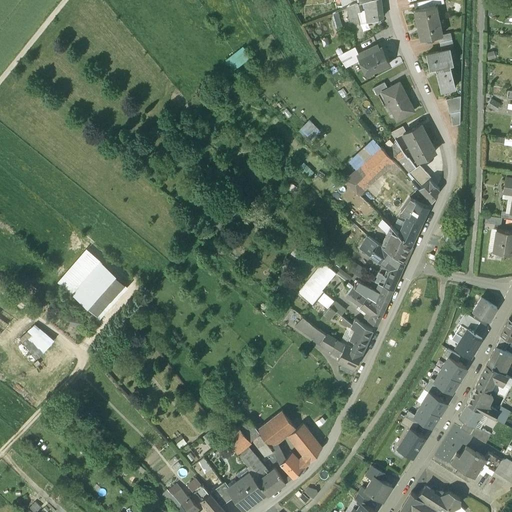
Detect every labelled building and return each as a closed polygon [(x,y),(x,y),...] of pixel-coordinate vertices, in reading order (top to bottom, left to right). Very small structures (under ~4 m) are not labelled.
[(380,0),(366,0),(363,1),(366,11),(368,10),(370,16),(367,17),(369,22),(376,21),(376,20),(383,17),(380,0)] [(427,0),(417,2),(418,9),(435,5),(444,4),(442,0),(427,0)] [(363,1),(359,2),(362,12),(357,13),(359,24),(366,23),(369,22),(367,17),(370,16),(368,10),(366,11),(363,1)] [(348,6),(346,7),(348,12),(356,10),(354,3),(348,6)] [(455,4),(450,8),(455,14),(460,9),(455,4)] [(418,9),(415,9),(421,40),(438,36),(442,35),(435,5),(418,9)] [(356,10),(348,12),(351,26),(359,24),(357,13),(356,10)] [(337,11),(331,14),(336,30),(342,28),(337,11)] [(450,33),(442,35),(438,36),(441,49),(453,46),(450,33)] [(248,45),(227,58),(235,71),(256,58),(248,45)] [(378,45),(364,52),(369,65),(373,72),(390,65),(382,48),(379,49),(378,45)] [(355,47),(338,56),(346,68),(361,59),(355,47)] [(450,49),(426,55),(430,69),(436,68),(450,64),(453,64),(450,49)] [(450,64),(436,68),(441,91),(455,88),(450,64)] [(369,65),(364,67),(367,75),(373,72),(369,65)] [(384,83),(373,88),(377,95),(382,92),(387,89),(384,83)] [(387,89),(382,92),(397,120),(414,111),(399,83),(387,89)] [(461,97),(446,100),(449,114),(450,114),(452,126),(460,125),(461,97)] [(493,99),(489,107),(497,112),(502,105),(493,99)] [(307,136),(317,127),(309,119),(299,128),(307,136)] [(406,132),(403,134),(410,147),(428,137),(421,124),(406,132)] [(403,127),(391,133),(394,139),(403,134),(406,132),(403,127)] [(428,137),(410,147),(417,161),(436,151),(428,137)] [(355,171),(345,181),(358,194),(386,166),(387,166),(393,160),(392,159),(385,152),(374,140),(348,163),(355,171)] [(397,142),(385,152),(392,159),(395,157),(401,151),(402,151),(397,142)] [(401,151),(395,157),(398,160),(404,155),(401,151)] [(404,155),(398,160),(407,170),(410,168),(412,170),(415,168),(408,159),(407,159),(404,155)] [(401,169),(393,160),(387,166),(386,166),(395,175),(401,169)] [(307,164),(301,171),(312,181),(318,174),(307,164)] [(409,172),(409,173),(421,186),(430,179),(431,177),(419,164),(415,168),(412,170),(409,172)] [(439,189),(430,179),(421,186),(419,188),(432,202),(439,189)] [(219,216),(226,210),(231,215),(236,210),(231,205),(236,200),(229,193),(222,200),(217,195),(205,206),(210,211),(212,210),(219,216)] [(423,205),(410,198),(410,199),(411,199),(401,212),(408,215),(421,222),(427,210),(422,207),(423,205)] [(421,222),(408,215),(403,226),(399,234),(411,245),(421,222)] [(502,218),(486,216),(485,223),(501,226),(502,218)] [(215,217),(211,220),(225,232),(230,226),(223,220),(222,222),(215,217)] [(390,226),(381,246),(404,262),(412,246),(411,245),(399,234),(390,226)] [(511,231),(496,230),(493,251),(511,254),(511,231)] [(456,237),(444,232),(441,239),(453,244),(456,237)] [(378,243),(368,237),(361,249),(371,255),(378,243)] [(453,244),(441,239),(438,246),(450,251),(453,244)] [(381,246),(378,243),(371,255),(392,267),(393,266),(401,270),(404,262),(381,246)] [(292,253),(300,260),(307,251),(298,244),(292,253)] [(127,285),(86,251),(58,283),(100,318),(127,285)] [(365,270),(352,262),(348,270),(361,277),(365,270)] [(294,263),(284,267),(286,275),(297,272),(294,263)] [(336,273),(323,263),(315,272),(298,293),(302,296),(312,304),(317,298),(322,291),(321,290),(336,273)] [(401,270),(393,266),(392,267),(387,278),(384,285),(393,289),(401,270)] [(342,269),(338,273),(346,281),(351,277),(342,269)] [(387,278),(380,275),(377,281),(376,283),(379,283),(383,285),(384,285),(387,278)] [(275,281),(269,287),(275,293),(281,288),(275,281)] [(376,290),(358,281),(354,287),(361,293),(367,297),(375,304),(380,293),(376,290)] [(26,282),(18,293),(28,301),(36,290),(26,282)] [(380,293),(375,304),(384,309),(393,289),(384,285),(383,285),(380,293)] [(354,287),(353,287),(346,295),(360,305),(367,297),(361,293),(354,287)] [(334,301),(322,291),(317,298),(328,308),(330,306),(334,301)] [(375,304),(367,297),(360,305),(365,309),(367,311),(365,315),(364,316),(369,319),(375,304)] [(497,308),(481,298),(473,311),(477,313),(489,321),(497,308)] [(293,310),(285,304),(276,316),(283,322),(293,310)] [(369,319),(368,319),(377,324),(384,309),(375,304),(369,319)] [(328,308),(323,313),(329,317),(335,310),(330,306),(328,308)] [(473,332),(480,322),(474,318),(465,312),(458,323),(460,324),(473,332)] [(489,321),(477,313),(474,318),(480,322),(486,326),(489,321)] [(315,326),(303,316),(295,325),(316,338),(321,331),(314,326),(315,326)] [(372,329),(355,319),(352,324),(344,317),(341,323),(347,326),(355,329),(350,339),(355,341),(352,347),(351,347),(362,352),(372,329)] [(80,319),(70,318),(69,324),(79,326),(80,319)] [(511,321),(509,320),(500,337),(509,342),(511,343),(511,341),(511,321)] [(36,323),(20,338),(37,356),(53,341),(36,323)] [(473,332),(460,324),(455,333),(461,337),(455,347),(470,356),(482,338),(473,332)] [(316,338),(315,341),(320,344),(326,333),(321,331),(316,338)] [(345,344),(326,333),(320,344),(339,356),(345,344)] [(509,342),(500,337),(498,343),(507,347),(509,342)] [(507,347),(498,343),(495,347),(504,352),(507,347)] [(352,347),(345,344),(339,356),(337,360),(343,362),(355,368),(362,352),(351,347),(352,347)] [(504,352),(495,347),(487,365),(496,369),(504,352)] [(449,357),(457,362),(460,357),(448,350),(447,349),(444,354),(449,357)] [(511,355),(504,352),(496,369),(504,373),(511,356),(511,355)] [(442,369),(459,380),(467,369),(457,362),(449,357),(442,369)] [(355,368),(343,362),(339,369),(352,375),(355,368)] [(496,369),(487,365),(476,386),(487,392),(487,391),(489,389),(494,379),(502,384),(503,382),(506,375),(496,369)] [(441,369),(434,381),(443,387),(451,392),(459,380),(442,369),(441,369)] [(511,382),(511,377),(506,375),(503,382),(510,386),(511,384),(511,382)] [(431,379),(428,384),(440,392),(443,387),(434,381),(431,379)] [(502,384),(494,379),(489,389),(500,394),(504,396),(510,386),(503,382),(502,384)] [(430,392),(437,397),(440,392),(428,384),(424,389),(430,392)] [(487,392),(476,386),(467,403),(483,412),(494,418),(498,411),(497,411),(493,409),(489,406),(487,403),(491,395),(490,392),(487,391),(487,392)] [(493,409),(500,394),(489,389),(487,391),(490,392),(491,395),(487,403),(489,406),(493,409)] [(422,403),(439,414),(447,403),(437,397),(430,392),(422,403)] [(511,407),(502,402),(498,411),(494,418),(505,424),(511,411),(511,407)] [(422,403),(415,415),(421,419),(432,426),(439,414),(422,403)] [(483,412),(467,403),(458,417),(465,421),(474,427),(483,412)] [(282,410),(257,429),(260,432),(268,442),(272,447),(274,451),(280,463),(285,458),(277,444),(276,442),(295,426),(282,410)] [(409,412),(405,417),(418,425),(421,419),(415,415),(409,412)] [(410,428),(414,431),(418,425),(405,417),(402,423),(410,428)] [(248,418),(238,427),(249,441),(260,432),(257,429),(248,418)] [(322,447),(302,423),(288,434),(304,454),(310,461),(317,454),(322,447)] [(473,429),(463,423),(460,429),(470,435),(472,432),(473,429)] [(249,441),(238,427),(225,437),(236,451),(245,444),(249,441)] [(414,431),(410,428),(398,447),(413,457),(425,438),(414,431)] [(482,431),(479,429),(475,436),(485,443),(491,434),(483,430),(482,431)] [(183,439),(178,443),(181,448),(187,443),(183,439)] [(272,447),(268,442),(263,446),(268,455),(274,451),(272,447)] [(257,459),(245,444),(236,451),(248,466),(255,461),(257,459)] [(475,453),(466,447),(460,456),(456,454),(451,462),(459,468),(473,476),(474,477),(482,463),(486,458),(485,458),(476,452),(475,453)] [(495,457),(488,452),(485,458),(486,458),(482,463),(489,467),(495,457)] [(298,460),(290,453),(285,458),(280,463),(279,463),(293,478),(304,467),(310,461),(304,454),(298,460)] [(489,467),(488,468),(494,472),(501,461),(495,457),(489,467)] [(511,462),(507,459),(501,461),(494,472),(508,481),(511,473),(511,462)] [(138,460),(129,468),(134,474),(143,466),(138,460)] [(248,466),(247,467),(250,472),(255,478),(264,471),(255,461),(248,466)] [(279,463),(275,467),(285,482),(293,478),(279,463)] [(385,474),(372,465),(366,475),(371,479),(374,476),(381,480),(385,474)] [(266,474),(257,480),(266,493),(267,495),(285,482),(275,467),(266,474)] [(473,476),(459,468),(455,474),(469,483),(473,476)] [(266,474),(264,471),(255,478),(257,480),(266,474)] [(255,478),(250,472),(228,487),(228,488),(235,497),(244,509),(266,493),(257,480),(255,478)] [(381,480),(374,476),(371,479),(365,488),(365,489),(373,495),(383,501),(392,487),(381,480)] [(187,484),(192,491),(201,484),(196,478),(187,484)] [(225,482),(210,493),(216,500),(221,507),(235,497),(228,488),(228,487),(225,482)] [(175,484),(168,491),(173,497),(178,493),(182,497),(178,501),(181,504),(188,498),(191,496),(182,487),(180,489),(175,484)] [(315,488),(311,485),(306,490),(313,497),(320,489),(316,486),(315,488)] [(365,488),(362,486),(358,492),(370,500),(373,495),(365,489),(365,488)] [(449,492),(444,494),(443,492),(435,492),(435,493),(425,486),(417,497),(440,511),(448,511),(452,508),(459,506),(460,499),(449,492)] [(303,501),(307,496),(299,490),(295,495),(303,501)] [(168,491),(163,495),(170,501),(173,497),(168,491)] [(370,500),(358,492),(354,499),(358,501),(358,500),(366,506),(370,500)] [(178,493),(173,497),(178,501),(182,497),(178,493)] [(210,493),(204,498),(203,496),(200,498),(207,507),(216,500),(210,493)] [(440,511),(417,497),(411,493),(398,511),(409,511),(411,509),(415,511),(440,511)] [(178,501),(173,497),(170,501),(168,503),(177,511),(187,511),(182,505),(181,504),(178,501)] [(188,498),(181,504),(182,505),(187,511),(192,511),(193,511),(197,508),(188,498)] [(225,511),(221,507),(216,500),(207,507),(211,511),(225,511)] [(350,511),(374,511),(375,511),(366,506),(358,500),(358,501),(350,511)] [(36,511),(42,507),(36,501),(24,511),(36,511)] [(177,511),(168,503),(161,506),(154,511),(177,511)]
